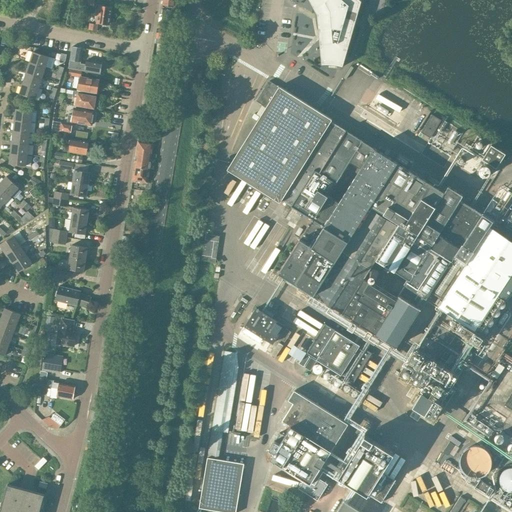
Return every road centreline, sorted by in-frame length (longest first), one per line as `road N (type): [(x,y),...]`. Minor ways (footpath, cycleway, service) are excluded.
road 1 (secondary): [(106,511),(191,0)]
road 2 (unclassified): [(73,460),(143,52)]
road 3 (residential): [(18,23),(143,52)]
